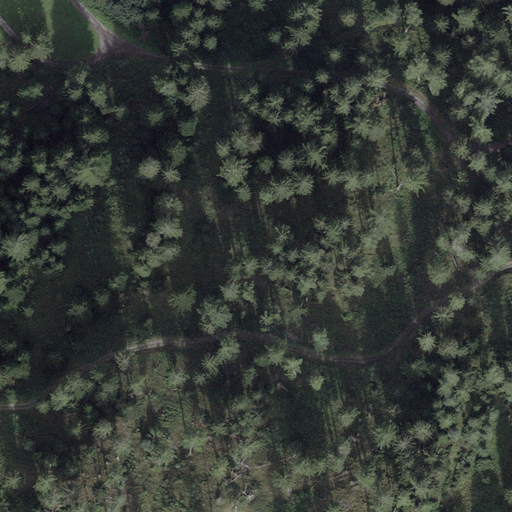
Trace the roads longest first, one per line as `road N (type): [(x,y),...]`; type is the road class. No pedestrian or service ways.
road 1 (track): [(0,405),(27,404),(142,343),(232,332),(326,359),(368,360),(391,351),(429,308),(511,265)]
road 2 (track): [(262,70),(365,78),(409,93),(449,139),(494,147),(511,141)]
road 3 (track): [(497,0),(453,18),(396,20),(262,70)]
road 4 (track): [(117,44),(161,59),(262,70)]
road 5 (track): [(117,44),(89,62),(51,58),(0,21)]
